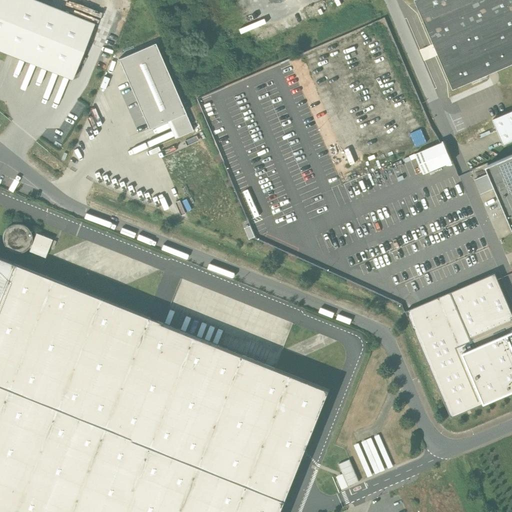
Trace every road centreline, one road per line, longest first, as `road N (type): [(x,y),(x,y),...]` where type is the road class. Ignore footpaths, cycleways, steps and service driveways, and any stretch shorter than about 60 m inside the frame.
road 1 (unclassified): [(511,425),(443,447),(430,437),(384,335),(68,204),(16,163)]
road 2 (unknown): [(4,153),(76,83),(100,36),(104,0)]
